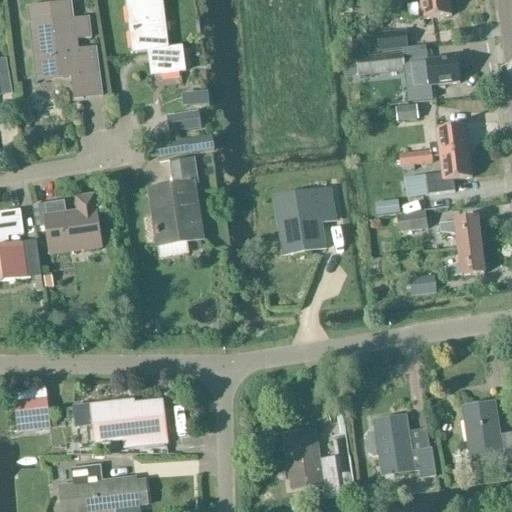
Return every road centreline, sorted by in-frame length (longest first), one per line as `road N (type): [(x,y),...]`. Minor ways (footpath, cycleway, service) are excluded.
road 1 (residential): [(511,322),(226,373)]
road 2 (residential): [(226,373),(0,369)]
road 3 (residential): [(230,511),(226,373)]
road 4 (residential): [(0,186),(124,161)]
